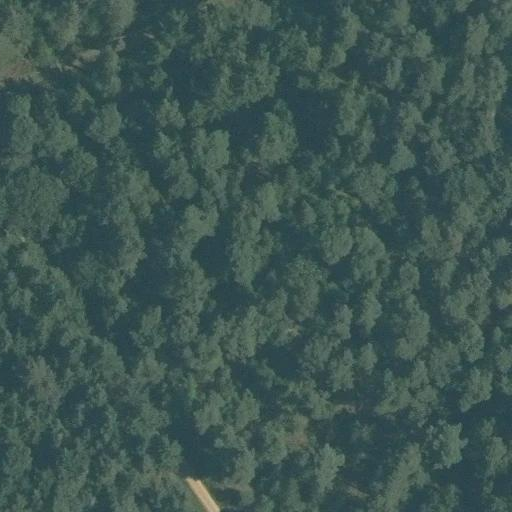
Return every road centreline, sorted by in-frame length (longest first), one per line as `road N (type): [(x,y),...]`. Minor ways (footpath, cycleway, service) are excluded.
road 1 (track): [(218,511),(0,191)]
road 2 (track): [(0,108),(255,0)]
